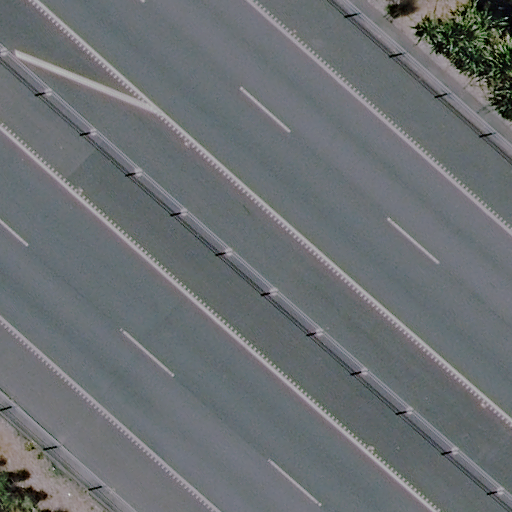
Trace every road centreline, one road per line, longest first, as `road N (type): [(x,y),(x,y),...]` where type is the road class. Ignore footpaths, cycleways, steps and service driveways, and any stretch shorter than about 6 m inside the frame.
road 1 (motorway): [(456,511),(0,107)]
road 2 (motorway): [(178,0),(511,316)]
